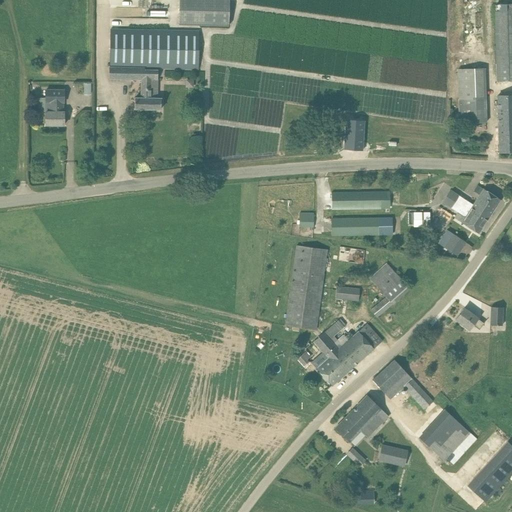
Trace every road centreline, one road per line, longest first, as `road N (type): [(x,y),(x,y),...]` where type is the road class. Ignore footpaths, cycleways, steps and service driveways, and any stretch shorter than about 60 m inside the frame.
road 1 (unclassified): [(511,167),(292,167),(0,199)]
road 2 (unclassified): [(244,511),(326,411),(465,281),(511,207)]
